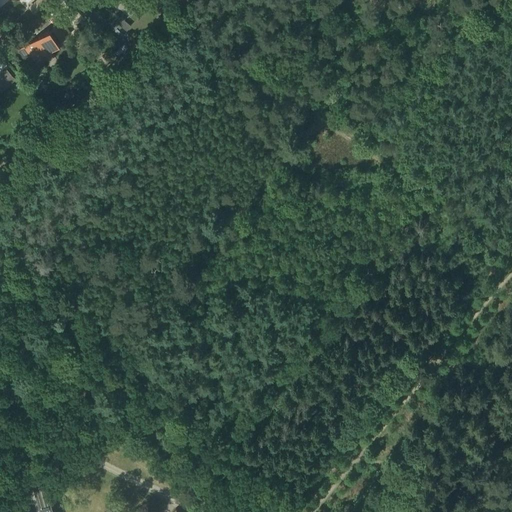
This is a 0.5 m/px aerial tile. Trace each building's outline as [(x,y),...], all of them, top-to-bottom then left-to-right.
[(55,0),(35,0),(28,7),(38,17),(56,1),(55,0)] [(124,20),(139,2),(137,0),(110,0),(118,7),(119,6),(122,9),(121,10),(125,12),(116,22),(127,31),(131,25),(124,20)] [(71,33),(62,20),(52,27),(53,28),(49,31),(48,29),(17,51),(27,65),(58,43),(57,42),(60,39),(61,40),(71,33)] [(108,50),(101,55),(107,63),(108,64),(115,58),(108,50)] [(6,69),(0,74),(0,91),(1,92),(15,80),(6,69)] [(0,157),(0,167),(4,173),(12,166),(3,155),(0,157)] [(52,511),(43,476),(30,479),(39,511),(52,511)]
